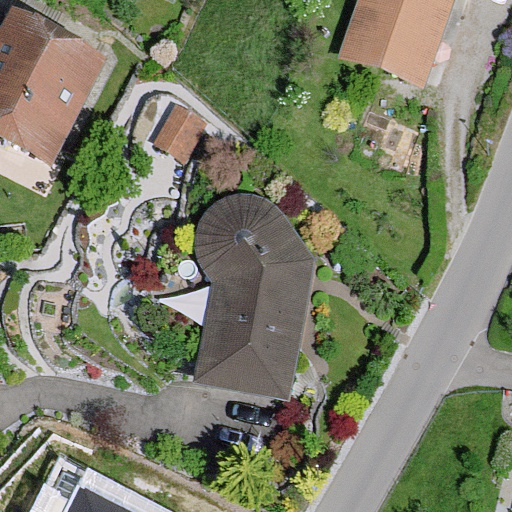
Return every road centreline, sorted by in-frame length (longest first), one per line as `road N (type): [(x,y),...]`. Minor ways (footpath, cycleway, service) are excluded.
road 1 (tertiary): [(418,377),(511,196)]
road 2 (tertiary): [(344,511),(418,377)]
